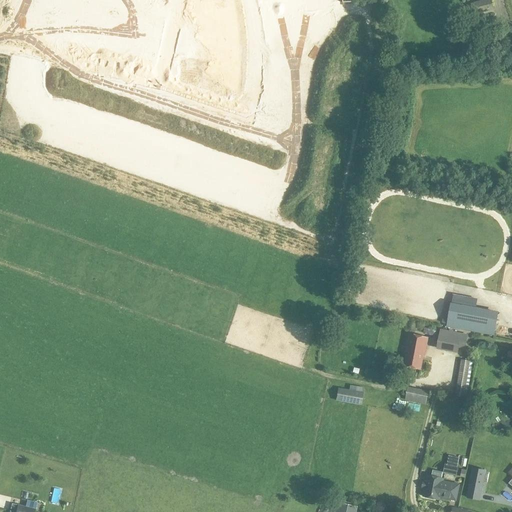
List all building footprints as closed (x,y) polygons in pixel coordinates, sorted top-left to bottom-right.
[(476,14),(494,10),(491,0),(485,0),(473,3),(476,14)] [(364,17),(364,4),(350,5),(352,48),(362,47),(362,42),(372,41),(371,16),(364,17)] [(319,22),(321,37),(328,36),(326,21),(319,22)] [(498,314),(451,306),(448,325),(495,334),(498,314)] [(457,351),(458,347),(464,348),(467,336),(447,332),(447,329),(441,328),(437,347),(457,351)] [(403,367),(421,369),(423,356),(425,356),(428,337),(408,333),(405,352),(405,353),(403,367)] [(470,362),(461,360),(455,396),(464,398),(470,362)] [(383,378),(393,380),(394,372),(384,370),(383,378)] [(405,400),(426,404),(429,391),(407,386),(405,400)] [(363,392),(338,388),(335,400),(361,405),(363,392)] [(446,473),(453,474),(457,475),(459,467),(448,465),(446,473)] [(480,500),(485,470),(472,467),(466,497),(468,497),(467,501),(472,502),(473,499),(480,500)] [(447,501),(449,499),(456,500),(459,484),(443,481),(443,479),(427,476),(426,482),(423,482),(422,488),(424,488),(423,496),(439,500),(440,497),(441,497),(442,500),(447,501)] [(356,511),(358,508),(338,503),(335,511),(356,511)]
